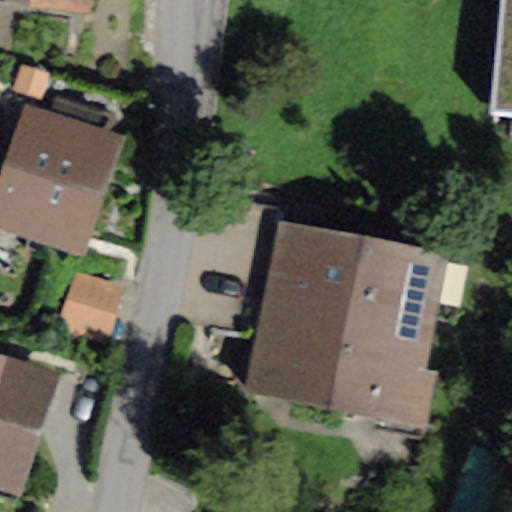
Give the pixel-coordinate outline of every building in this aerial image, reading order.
[(0,0),(0,4),(93,17),(95,0),(0,0)] [(511,0),(508,0),(498,116),(511,117),(511,0)] [(41,98),(49,73),(21,64),(13,88),(41,98)] [(115,119),(56,100),(51,112),(26,104),(0,182),(0,227),(88,257),(128,138),(111,132),(115,119)] [(440,320),(458,323),(471,261),(281,222),(246,394),(431,432),(443,374),(430,371),(440,320)] [(107,348),(126,289),(76,272),(56,332),(107,348)] [(0,494),(21,501),(64,378),(0,355),(0,494)]
